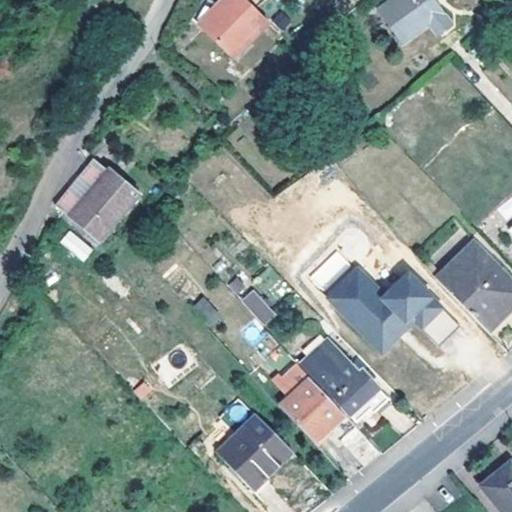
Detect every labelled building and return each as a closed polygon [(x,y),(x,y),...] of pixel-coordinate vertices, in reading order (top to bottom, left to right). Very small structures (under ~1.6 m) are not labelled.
[(204,33),(232,61),(267,26),(239,0),(227,0),(220,7),(224,11),(204,33)] [(397,0),(375,18),(403,50),(427,30),(435,40),(449,28),(425,0),(397,0)] [(511,14),(506,8),(490,22),(498,30),(508,22),(511,27),(511,14)] [(55,207),(63,215),(70,219),(108,174),(93,161),(55,207)] [(97,243),(136,197),(108,174),(70,219),(97,243)] [(84,261),(93,248),(68,231),(59,244),(84,261)] [(435,281),(485,333),(511,306),(511,286),(472,246),(435,281)] [(309,274),(318,287),(348,266),(339,253),(309,274)] [(359,263),(325,291),(377,356),(418,324),(436,346),(459,327),(412,268),(382,292),(359,263)] [(241,300),(263,324),(273,315),(250,291),(241,300)] [(203,296),(192,306),(210,327),(221,317),(203,296)] [(298,366),(331,403),(333,401),(356,425),(370,411),(373,415),(388,401),(360,371),(357,373),(327,341),(298,366)] [(295,366),(275,384),(288,398),(308,380),(295,366)] [(279,408),(312,444),(342,416),(308,380),(288,398),(279,408)] [(251,491),(291,456),(254,417),(215,454),(251,491)] [(340,441),(364,469),(380,455),(355,427),(340,441)] [(501,511),(511,511),(511,467),(511,466),(481,488),(501,511)]
